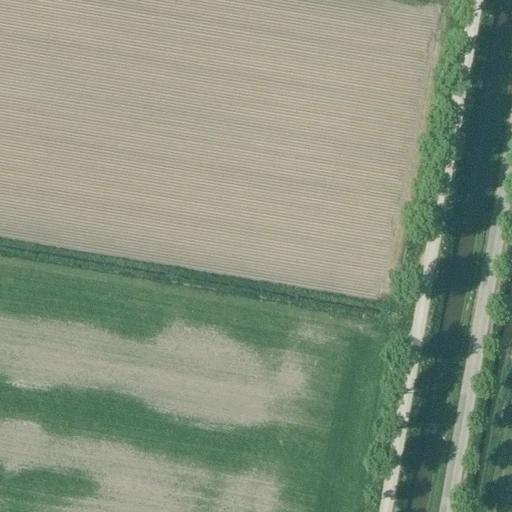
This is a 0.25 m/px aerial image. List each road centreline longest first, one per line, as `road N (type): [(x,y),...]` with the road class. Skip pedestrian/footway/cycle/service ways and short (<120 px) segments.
road 1 (unclassified): [(475,0),(383,511)]
road 2 (unclassified): [(449,511),(511,171)]
